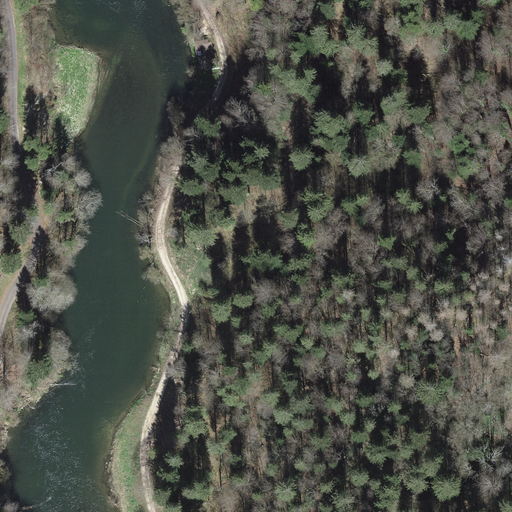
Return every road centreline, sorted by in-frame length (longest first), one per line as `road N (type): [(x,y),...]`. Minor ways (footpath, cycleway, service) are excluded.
road 1 (track): [(150,511),(143,440),(181,312),(160,222),(222,72),(198,0)]
road 2 (unclassified): [(8,0),(16,148),(42,219),(0,351)]
